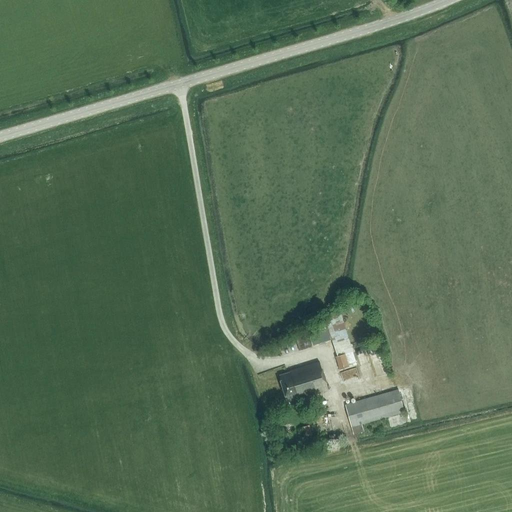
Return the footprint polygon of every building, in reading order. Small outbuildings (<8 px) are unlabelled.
[(321,329),(308,333),(313,346),(332,340),(337,357),(336,357),(340,370),(349,367),(357,365),(343,322),(339,308),(325,317),(325,318),(318,321),(321,329)] [(312,347),(306,330),(294,334),(300,351),(312,347)] [(280,376),(288,401),(297,398),(298,400),(329,390),(320,362),(290,371),(291,373),(280,376)] [(353,434),(364,432),(362,424),(404,412),(399,390),(346,405),(351,427),(353,434)] [(312,435),(309,425),(303,427),(306,436),(312,435)]
